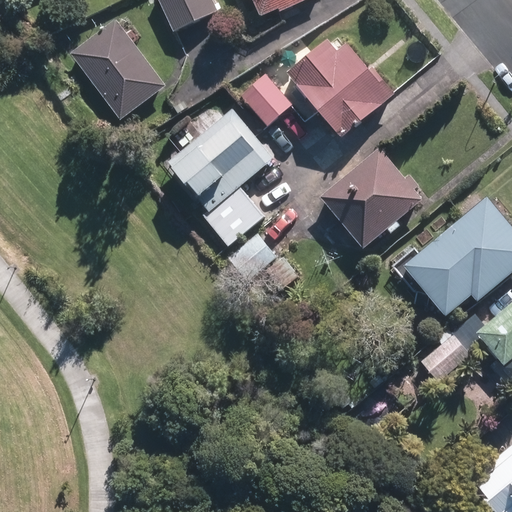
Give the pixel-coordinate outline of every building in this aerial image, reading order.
[(214,0),(158,0),(173,34),(220,13),(214,0)] [(245,0),(246,2),(250,0),(251,0),(261,20),(279,12),(281,16),(314,0),(245,0)] [(168,88),(118,22),(72,57),(122,123),(168,88)] [(337,133),(391,88),(371,63),(368,66),(344,37),(332,47),(322,34),(283,67),(337,133)] [(238,92),(266,123),(291,100),(263,69),(238,92)] [(228,105),(161,161),(201,209),(199,212),(226,243),(262,213),(236,182),(270,154),(228,105)] [(360,244),(420,195),(378,143),(317,192),(360,244)] [(511,223),(484,190),(399,261),(442,312),(468,290),(474,297),(511,265),(511,223)] [(275,254),(256,231),(226,255),(245,278),(275,254)] [(281,253),(264,268),(279,287),(297,273),(281,253)] [(511,296),(482,322),(472,309),(448,329),(450,331),(418,357),(436,379),(469,352),(467,350),(481,339),(500,361),(511,351),(511,296)] [(350,397),(338,381),(327,389),(340,405),(350,397)] [(511,511),(511,436),(464,476),(493,511),(491,511),(511,511)]
